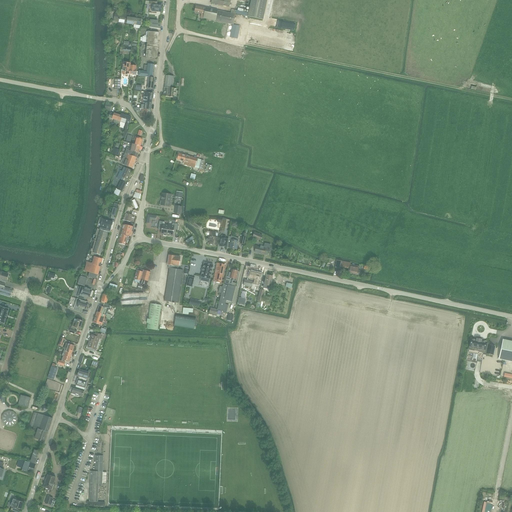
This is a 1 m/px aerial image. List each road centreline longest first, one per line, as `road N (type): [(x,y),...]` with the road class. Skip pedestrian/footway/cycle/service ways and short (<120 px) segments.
road 1 (track): [(511,100),(242,43)]
road 2 (residential): [(382,289),(137,237)]
road 3 (residential): [(33,490),(99,290)]
road 4 (residential): [(99,290),(146,150)]
road 5 (residential): [(151,131),(167,0)]
road 6 (unclassified): [(511,316),(382,289)]
